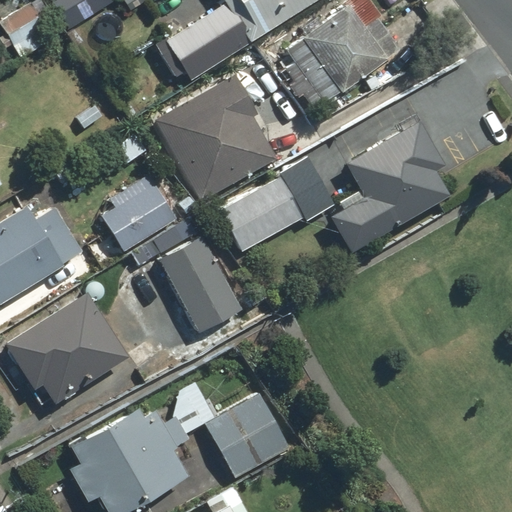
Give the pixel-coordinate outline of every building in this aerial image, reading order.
[(32,0),(24,0),(0,17),(0,38),(15,60),(55,32),(32,0)] [(41,0),(59,29),(105,1),(104,0),(41,0)] [(221,0),(245,38),(306,0),(221,0)] [(371,16),(359,0),(336,0),(313,17),(310,13),(290,28),(293,32),(262,56),(300,107),(325,88),(328,92),(388,48),(367,19),(371,16)] [(239,32),(227,13),(220,17),(212,4),(145,46),(167,80),(174,75),(180,84),(239,46),(233,36),(239,32)] [(224,69),(142,116),(193,203),(274,156),(224,69)] [(331,209),(316,217),(336,252),(439,196),(426,172),(435,167),(410,121),(333,163),(347,190),(327,201),(331,209)] [(106,208),(91,215),(112,253),(170,221),(146,176),(101,200),(106,208)] [(272,176),(209,213),(233,253),(296,216),(272,176)] [(0,214),(0,298),(69,254),(41,209),(26,219),(16,204),(0,214)] [(182,220),(123,258),(132,271),(144,264),(191,336),(237,306),(182,220)] [(0,342),(0,355),(23,391),(30,386),(42,405),(118,357),(78,294),(0,342)] [(179,433),(211,415),(192,380),(133,412),(129,406),(57,445),(68,465),(59,470),(77,503),(86,498),(94,511),(113,511),(177,478),(162,451),(182,440),(179,433)] [(252,394),(195,425),(225,479),(282,448),(252,394)] [(224,511),(219,503),(202,511),(224,511)]
